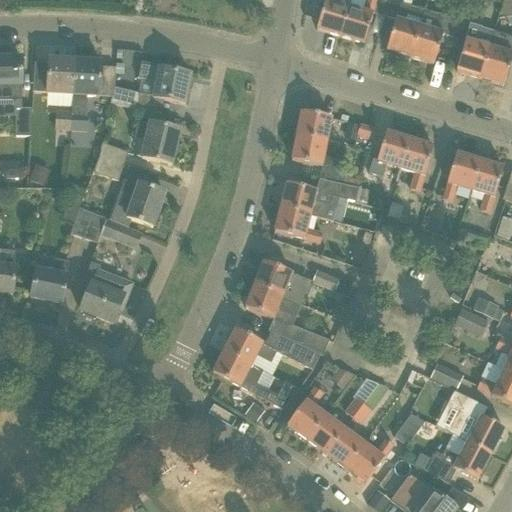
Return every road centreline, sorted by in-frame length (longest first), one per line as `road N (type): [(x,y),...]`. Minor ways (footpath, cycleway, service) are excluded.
road 1 (residential): [(161,392),(235,238),(274,61)]
road 2 (residential): [(0,28),(89,28),(274,61)]
road 3 (residential): [(274,61),(511,133)]
road 4 (residential): [(161,392),(343,511)]
road 5 (residential): [(0,334),(91,359),(161,392)]
